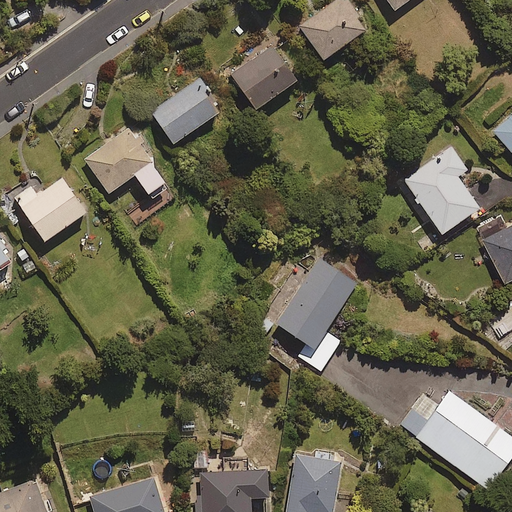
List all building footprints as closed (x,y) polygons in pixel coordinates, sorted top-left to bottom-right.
[(358,22),(361,20),(347,0),(346,0),(344,2),(341,0),(339,0),(301,28),(326,63),(366,35),(358,22)] [(416,0),(387,0),(397,14),(416,0)] [(300,85),(274,48),(233,77),(258,114),(300,85)] [(206,85),(203,81),(153,114),(175,147),(223,116),(211,98),(215,95),(207,84),(206,85)] [(511,119),(495,133),(511,152),(511,119)] [(142,146),(131,130),(86,162),(111,198),(137,179),(154,204),(171,192),(139,148),(142,146)] [(470,173),(452,148),(405,181),(445,238),(481,213),(459,180),(470,173)] [(88,218),(63,180),(38,197),(31,186),(14,197),(47,246),(88,218)] [(511,229),(485,243),(508,287),(511,284),(511,229)] [(440,246),(433,233),(418,242),(425,255),(440,246)] [(0,243),(0,272),(1,272),(3,275),(12,269),(2,254),(6,252),(0,243)] [(358,286),(319,261),(277,328),(307,346),(299,358),(322,372),(341,343),(327,334),(358,286)] [(424,393),(400,427),(491,492),(511,462),(511,437),(451,394),(442,406),(424,393)] [(335,511),(343,465),(331,463),(331,453),(317,451),(316,461),(296,458),(287,511),(335,511)] [(197,511),(253,511),(253,501),(270,501),(269,472),(201,475),(202,498),(197,498),(197,511)] [(164,511),(155,480),(93,499),(96,511),(164,511)] [(0,511),(46,511),(37,484),(0,496),(0,511)]
